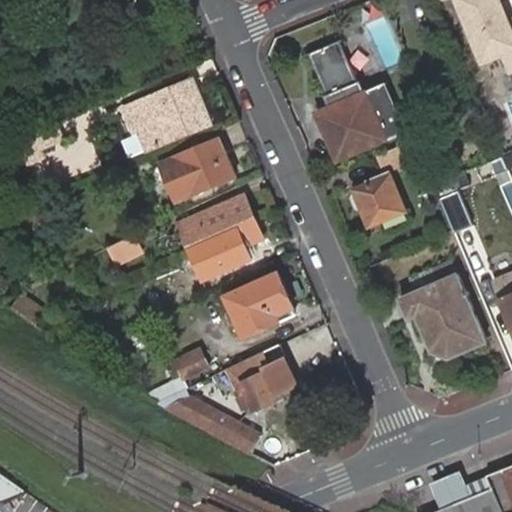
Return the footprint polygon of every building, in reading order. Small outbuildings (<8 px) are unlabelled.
[(502,0),(453,0),(481,67),(502,59),(509,76),(511,74),(511,18),(510,19),(502,0)] [(143,100),(153,125),(140,131),(147,149),(212,123),(195,81),(143,100)] [(387,140),(406,131),(385,84),(364,93),(365,95),(331,109),(339,129),(328,133),(340,160),(386,139),(387,140)] [(320,114),(328,133),(339,129),(331,109),(320,114)] [(71,122),(22,142),(28,156),(76,137),(71,122)] [(220,139),(164,164),(179,201),(229,179),(222,161),(229,158),(220,139)] [(412,139),(378,156),(385,171),(420,155),(412,139)] [(237,175),(229,158),(222,161),(229,179),(237,175)] [(354,191),(370,226),(405,209),(389,175),(354,191)] [(192,246),(255,217),(246,195),(182,223),(192,246)] [(443,201),(453,223),(467,217),(457,195),(443,201)] [(16,216),(23,233),(58,218),(51,201),(16,216)] [(192,246),(195,254),(206,279),(244,262),(238,249),(264,238),(255,217),(192,246)] [(135,236),(111,247),(119,263),(143,251),(135,236)] [(418,316),(434,352),(451,358),(488,341),(458,273),(402,297),(411,319),(418,316)] [(511,274),(496,280),(511,318),(511,274)] [(279,315),(295,309),(281,275),(229,296),(247,337),(282,321),(279,315)] [(145,292),(153,309),(184,294),(177,278),(145,292)] [(298,315),(295,309),(279,315),(282,321),(298,315)] [(147,396),(158,403),(182,392),(192,387),(188,377),(210,366),(202,349),(178,361),(179,363),(171,367),(177,382),(147,396)] [(234,378),(251,413),(276,402),(275,397),(300,385),(288,360),(267,369),(265,364),(234,378)] [(169,410),(190,397),(182,392),(158,403),(169,410)] [(169,410),(251,452),(260,435),(190,397),(169,410)] [(511,511),(511,465),(488,475),(489,476),(493,488),(472,497),(442,510),(437,511),(511,511)] [(0,503),(28,492),(0,472),(0,503)] [(461,472),(431,485),(442,510),(472,497),(466,485),(461,472)] [(489,476),(466,485),(472,497),(493,488),(489,476)]
